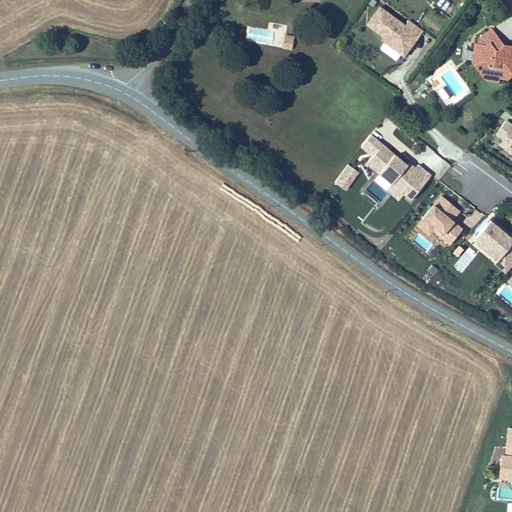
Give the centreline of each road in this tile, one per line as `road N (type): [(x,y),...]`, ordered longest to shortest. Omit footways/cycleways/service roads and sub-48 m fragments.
road 1 (tertiary): [(121,90),(373,271),(511,350)]
road 2 (tertiary): [(0,80),(54,75),(121,90)]
